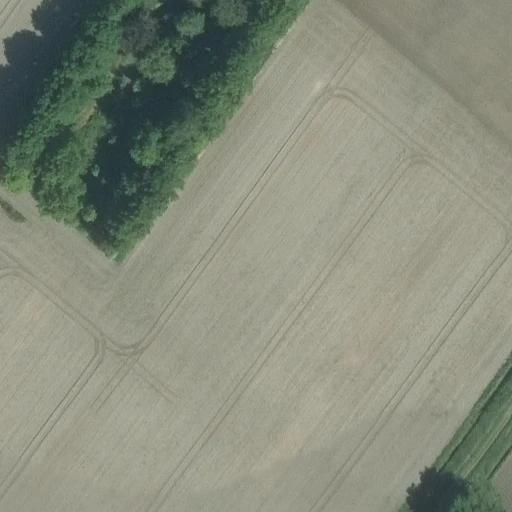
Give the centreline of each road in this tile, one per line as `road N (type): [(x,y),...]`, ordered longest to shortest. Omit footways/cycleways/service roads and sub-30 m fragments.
road 1 (residential): [(153,511),(278,333),(329,368)]
road 2 (residential): [(329,368),(465,464),(510,511)]
road 3 (residential): [(419,243),(239,119)]
road 4 (residential): [(419,243),(511,114)]
road 5 (residential): [(329,368),(419,243)]
road 6 (track): [(430,511),(511,402)]
road 7 (residential): [(0,438),(101,511)]
road 8 (residential): [(409,0),(511,71)]
